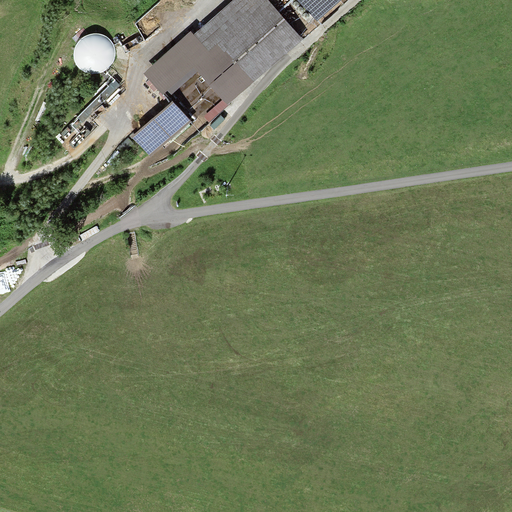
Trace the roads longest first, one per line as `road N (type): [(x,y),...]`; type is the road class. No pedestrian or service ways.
road 1 (unclassified): [(0,308),(97,238),(140,219),(511,165)]
road 2 (track): [(356,0),(276,68),(157,215)]
road 3 (track): [(0,179),(73,156),(119,113),(145,49),(206,0)]
road 4 (track): [(40,275),(38,246),(122,126),(119,113)]
road 5 (unknown): [(97,160),(166,145),(207,110),(230,120)]
